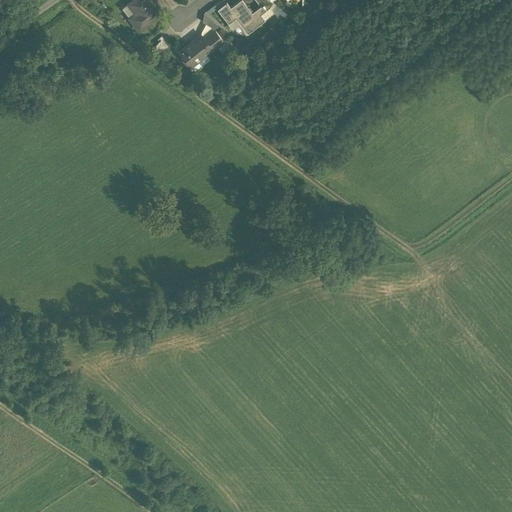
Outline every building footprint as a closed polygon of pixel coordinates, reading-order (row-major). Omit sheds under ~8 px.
[(159,14),(148,0),(131,0),(128,3),(138,16),(132,21),(138,29),(159,14)] [(226,1),(217,8),(228,22),(235,16),(247,32),(265,19),(260,13),(266,9),(262,3),(260,5),(251,11),(242,0),(238,0),(230,6),(226,1)] [(270,0),(256,0),(260,5),(262,3),(266,9),(268,7),(272,1),(270,0)] [(217,23),(204,12),(203,21),(214,28),(217,23)] [(286,14),(276,22),(279,26),(289,18),(286,14)] [(215,29),(204,38),(212,48),(223,40),(215,29)] [(201,33),(178,51),(190,66),(197,60),(205,54),(212,48),(204,38),(201,33)] [(205,54),(197,60),(201,65),(209,59),(205,54)]
